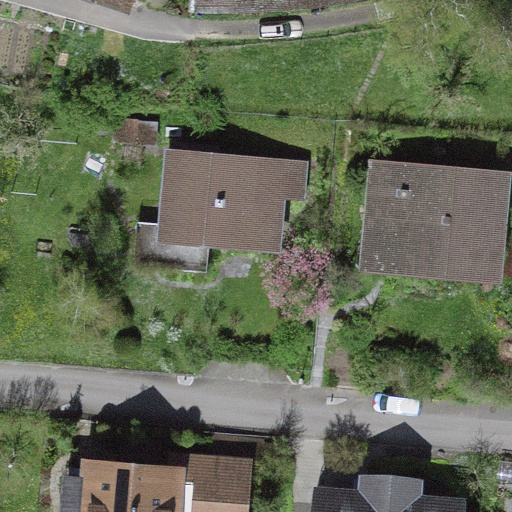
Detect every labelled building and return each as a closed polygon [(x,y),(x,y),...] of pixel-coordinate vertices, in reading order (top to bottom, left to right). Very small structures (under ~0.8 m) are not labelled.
[(174,157),(165,265),(203,268),(205,238),(269,244),(274,195),(299,197),(302,168),(174,157)] [(377,174),(371,252),(490,263),(497,185),(377,174)] [(221,281),(216,342),(277,347),(282,286),(221,281)] [(381,300),(376,355),(413,359),(417,303),(381,300)] [(238,511),(242,469),(170,463),(169,475),(91,469),(90,482),(67,481),(64,511),(238,511)] [(413,482),(367,478),(365,503),(324,500),(323,511),(451,511),(452,510),(411,507),(413,482)]
